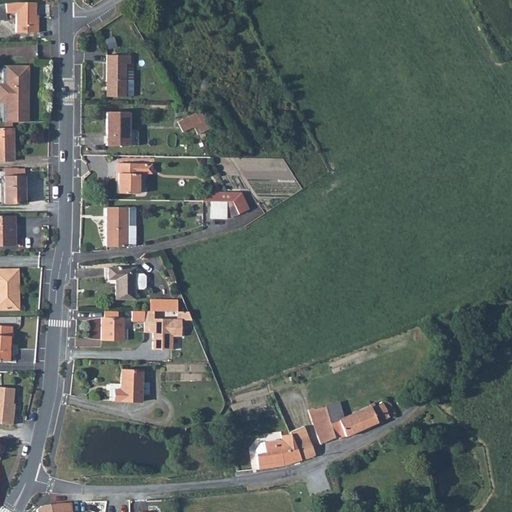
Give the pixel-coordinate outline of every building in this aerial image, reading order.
[(17,2),(0,3),(0,19),(6,18),(5,14),(15,13),(15,32),(37,32),(37,24),(35,24),(35,3),(17,2)] [(127,62),(130,62),(131,54),(107,53),(106,96),(126,96),(127,62)] [(135,62),(130,62),(127,62),(126,96),(135,96),(135,62)] [(1,65),(1,68),(15,68),(15,76),(26,76),(26,64),(1,65)] [(15,76),(15,68),(1,68),(1,85),(5,84),(5,112),(5,122),(27,121),(26,76),(15,76)] [(129,112),(107,111),(106,145),(128,145),(129,112)] [(199,111),(176,122),(183,134),(193,128),(199,139),(212,132),(199,111)] [(0,161),(12,161),(12,129),(0,129),(0,161)] [(137,173),(137,163),(116,162),(115,192),(137,193),(137,173)] [(150,164),(137,163),(137,173),(150,174),(150,164)] [(31,176),(10,176),(11,204),(32,203),(31,176)] [(203,193),(203,202),(210,202),(219,202),(219,194),(203,193)] [(238,215),(232,203),(219,202),(210,202),(209,217),(229,217),(238,215)] [(124,245),(125,208),(106,207),(105,244),(124,245)] [(132,208),(125,208),(124,245),(131,245),(132,208)] [(0,245),(15,245),(15,216),(0,215),(0,245)] [(134,288),(134,274),(134,267),(108,267),(107,278),(115,278),(115,298),(134,298),(134,288)] [(0,309),(19,309),(18,269),(0,269),(0,309)] [(160,311),(160,299),(150,299),(150,311),(152,311),(160,311)] [(160,311),(177,311),(177,299),(160,299),(160,311)] [(104,318),(101,318),(101,339),(122,339),(123,318),(117,318),(117,310),(104,310),(104,318)] [(144,310),(131,310),(131,320),(144,320),(144,310)] [(150,311),(144,310),(144,320),(143,332),(153,332),(152,349),(171,349),(171,335),(180,335),(181,319),(152,318),(152,311),(150,311)] [(12,325),(0,324),(0,359),(7,360),(9,335),(12,335),(12,325)] [(141,371),(120,370),(119,389),(113,389),(113,400),(140,401),(141,371)] [(9,417),(12,389),(0,387),(0,424),(10,426),(11,417),(9,417)] [(345,437),(394,413),(390,404),(387,402),(382,404),(382,402),(375,406),(373,402),(369,404),(370,406),(343,418),(331,423),(326,406),(309,410),(319,445),(337,437),(338,438),(344,436),(345,437)] [(331,423),(343,418),(338,404),(326,406),(331,423)] [(314,455),(299,415),(283,421),(285,429),(279,431),(280,437),(274,439),(272,437),(263,441),(263,442),(259,443),(256,448),(257,469),(280,467),(314,455)] [(71,511),(70,502),(49,504),(51,511),(71,511)]
